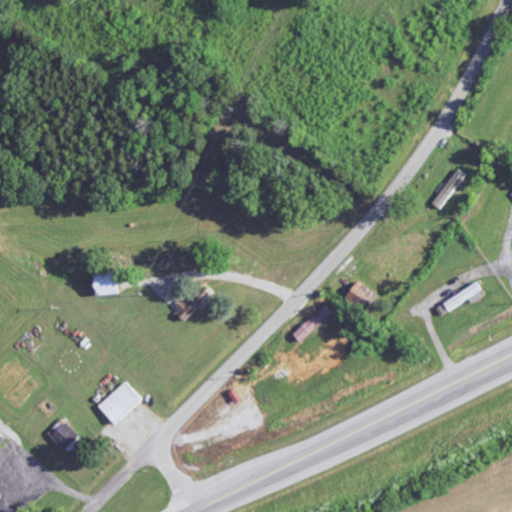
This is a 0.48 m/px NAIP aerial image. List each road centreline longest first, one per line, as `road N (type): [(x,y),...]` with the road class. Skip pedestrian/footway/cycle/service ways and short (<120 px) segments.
road 1 (tertiary): [(511,0),(450,114),(389,199),(170,433),(169,470),(194,511)]
road 2 (trunk): [(197,511),(511,356)]
